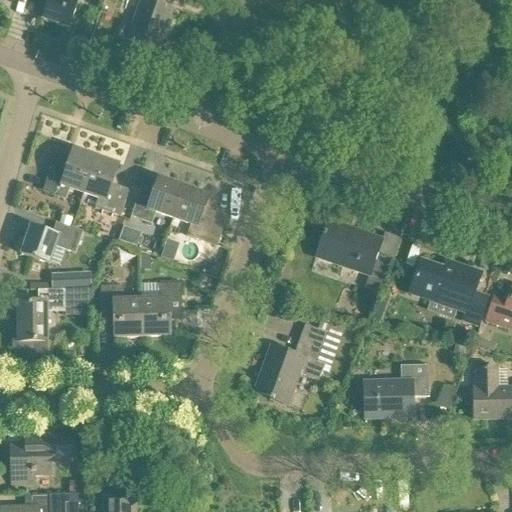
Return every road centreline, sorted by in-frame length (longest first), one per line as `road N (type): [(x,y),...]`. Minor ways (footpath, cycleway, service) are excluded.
road 1 (residential): [(197,393),(241,458),(262,467),(511,462)]
road 2 (residential): [(197,393),(284,156)]
road 3 (unclassified): [(511,233),(284,156)]
road 4 (residential): [(0,394),(197,393)]
road 5 (unclassified): [(200,127),(33,69)]
road 6 (residential): [(200,127),(240,0)]
road 7 (residential): [(0,191),(33,69)]
